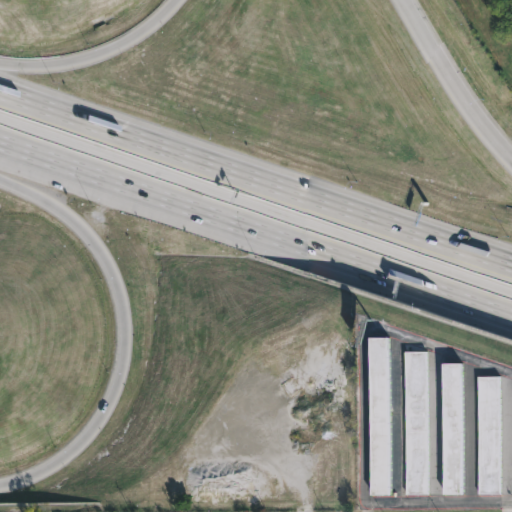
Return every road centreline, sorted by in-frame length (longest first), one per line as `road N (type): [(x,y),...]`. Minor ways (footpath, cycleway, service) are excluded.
road 1 (motorway): [(0,142),(511,318)]
road 2 (motorway): [(0,117),(511,293)]
road 3 (motorway): [(511,264),(0,91)]
road 4 (motorway): [(0,179),(83,228),(119,292),(125,344),(115,390),(90,432),(52,466),(0,485)]
road 5 (motorway): [(511,161),(446,76),(401,0)]
road 6 (motorway): [(174,0),(100,53),(54,65),(0,62)]
